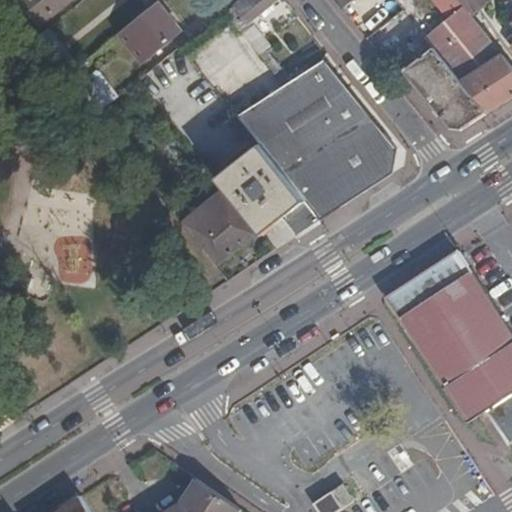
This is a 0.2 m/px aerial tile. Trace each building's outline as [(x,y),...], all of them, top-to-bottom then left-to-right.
[(53,11),(56,15),(70,3),(67,0),(24,0),(41,20),(53,11)] [(282,0),(242,0),(226,13),(286,89),(294,83),(267,53),(272,49),(252,24),(282,0)] [(334,0),(342,9),(352,0),(334,0)] [(459,0),(467,10),(474,18),(495,0),(459,0)] [(143,64),(182,33),(159,4),(120,35),(143,64)] [(407,75),(451,130),(462,132),(488,115),(511,99),(511,65),(474,18),(467,10),(428,40),(436,51),(407,75)] [(249,90),(238,75),(255,63),(238,40),(229,47),(217,31),(190,52),(230,105),(249,90)] [(56,48),(44,33),(35,40),(47,55),(56,48)] [(286,89),(314,125),(357,179),(369,194),(407,169),(409,155),(330,59),(294,83),(286,89)] [(77,68),(65,78),(69,83),(81,73),(77,68)] [(81,73),(69,83),(97,117),(119,98),(102,77),(91,85),(81,73)] [(286,89),(239,119),(261,146),(312,211),(336,193),(357,179),(314,125),(286,89)] [(111,109),(101,117),(110,128),(120,121),(111,109)] [(261,146),(219,180),(230,195),(249,218),(265,237),(285,223),(298,240),(323,224),(312,211),(261,146)] [(249,218),(230,195),(188,228),(221,268),(260,237),(247,220),(249,218)] [(442,384),(467,424),(485,412),(511,395),(511,333),(508,328),(458,251),(415,280),(386,298),(429,365),(442,384)] [(511,395),(485,412),(507,447),(511,443),(511,395)] [(200,480),(183,505),(171,511),(243,511),(244,511),(200,480)] [(342,511),(355,504),(342,484),(312,503),(318,511),(342,511)] [(96,488),(82,497),(92,511),(96,511),(108,504),(96,488)] [(92,511),(82,497),(58,511),(92,511)]
